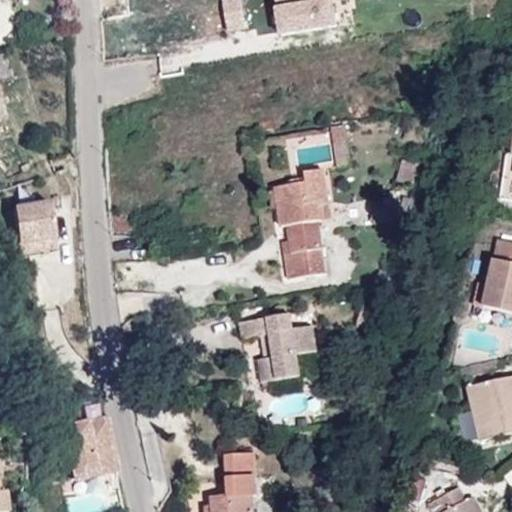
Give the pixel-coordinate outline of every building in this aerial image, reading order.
[(337,0),(279,0),(283,46),(341,41),(337,0)] [(486,218),(511,223),(511,154),(500,153),(486,218)] [(312,219),(312,221),(322,220),(317,168),(296,170),(296,181),(267,184),(268,190),(270,214),(271,226),(283,223),(312,219)] [(148,196),(145,176),(135,178),(139,197),(148,196)] [(262,215),(270,214),(268,190),(260,190),(262,215)] [(382,220),(380,205),(365,207),(367,222),(382,220)] [(284,237),(314,232),(312,221),(312,219),(283,223),(284,237)] [(316,244),(314,232),(284,237),(285,253),(282,254),(284,275),(304,273),(301,247),(312,245),(316,244)] [(285,253),(284,237),(275,238),(277,254),(282,254),(285,253)] [(35,266),(56,265),(56,243),(33,244),(35,266)] [(314,271),(312,245),(301,247),(304,273),(314,271)] [(498,331),(508,260),(470,254),(459,326),(498,331)] [(275,332),(275,320),(249,322),(251,346),(266,345),(268,368),(264,369),(267,391),(302,387),(299,367),(315,366),(312,342),(299,344),(297,329),(275,332)] [(501,446),(487,395),(437,407),(450,459),(501,446)] [(114,427),(64,431),(69,490),(119,486),(114,427)] [(250,496),(248,454),(220,456),(221,493),(206,495),(206,502),(199,502),(199,511),(247,511),(246,497),(250,496)] [(438,511),(436,507),(428,509),(423,495),(402,503),(405,511),(438,511)]
